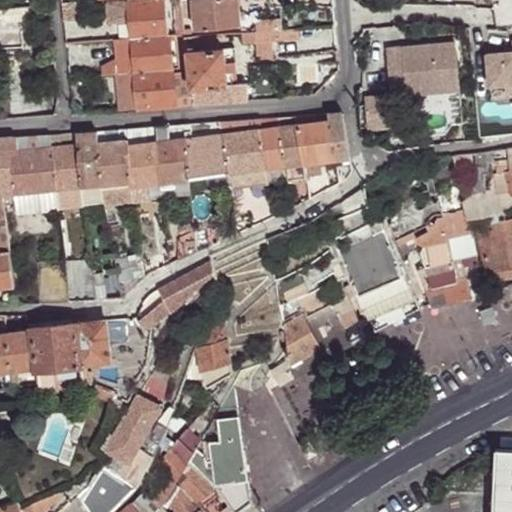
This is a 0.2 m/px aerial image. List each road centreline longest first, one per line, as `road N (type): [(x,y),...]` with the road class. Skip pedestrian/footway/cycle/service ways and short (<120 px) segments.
road 1 (residential): [(351,104),(64,125)]
road 2 (primary): [(307,511),(511,393)]
road 3 (residential): [(211,253),(152,283),(132,307),(44,314),(0,307)]
road 4 (residential): [(511,143),(395,159),(363,178),(351,104)]
road 5 (residential): [(51,0),(64,125)]
